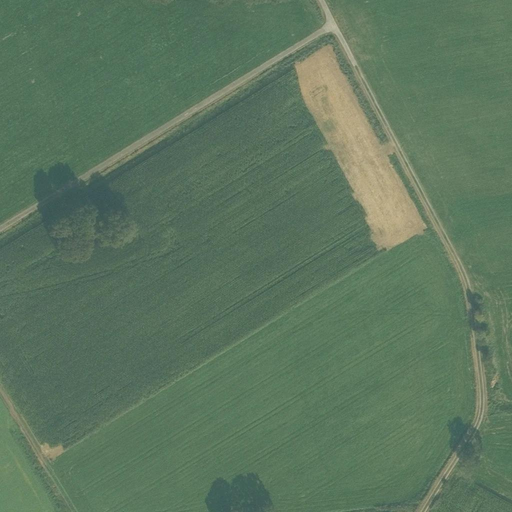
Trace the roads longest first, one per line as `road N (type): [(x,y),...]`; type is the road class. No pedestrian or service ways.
road 1 (track): [(320,0),(467,287),(480,413),(421,511)]
road 2 (track): [(333,24),(0,229)]
